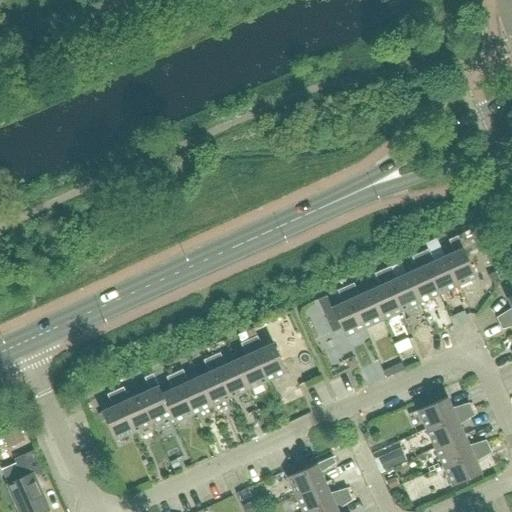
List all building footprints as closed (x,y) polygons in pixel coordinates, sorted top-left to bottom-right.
[(104,0),(109,10),(130,0),(104,0)] [(454,252),(444,257),(457,286),(477,278),(458,236),(449,240),(454,252)] [(420,253),(439,295),(457,286),(444,257),(434,262),(428,250),(420,253)] [(417,269),(407,274),(420,303),(439,295),(420,253),(412,257),(417,269)] [(397,278),(391,266),(383,270),(402,312),(420,303),(407,274),(397,278)] [(380,286),(370,291),(383,320),(402,312),(383,270),(375,274),(380,286)] [(354,283),(346,287),(364,328),(383,320),(370,291),(359,295),(354,283)] [(346,287),(338,291),(343,303),(332,308),(345,337),(364,328),(346,287)] [(499,324),(511,318),(511,295),(507,297),(511,308),(497,318),(499,324)] [(511,327),(511,318),(499,324),(502,330),(511,327)] [(245,331),(268,381),(287,372),(274,343),(263,348),(253,327),(245,331)] [(246,356),(236,360),(249,390),(268,381),(245,331),(238,334),(242,343),(241,344),(246,356)] [(231,398),(249,390),(236,360),(226,365),(220,353),(212,357),(231,398)] [(209,372),(199,377),(212,406),(231,398),(212,357),(204,360),(209,372)] [(199,377),(189,382),(183,370),(175,373),(194,415),(212,406),(199,377)] [(172,389),(162,394),(171,416),(174,423),(194,415),(175,373),(167,377),(172,389)] [(153,424),(171,416),(162,394),(153,374),(145,378),(150,390),(140,395),(153,424)] [(124,387),(116,391),(134,432),(153,424),(140,395),(129,399),(124,387)] [(116,391),(107,395),(113,407),(102,412),(115,441),(134,432),(116,391)] [(427,430),(473,409),(470,403),(452,409),(448,398),(418,411),(427,430)] [(435,449),(464,435),(460,425),(475,416),(473,409),(427,430),(435,449)] [(28,431),(8,438),(15,456),(34,449),(28,431)] [(444,467),(489,447),(486,440),(469,446),(464,435),(435,449),(444,467)] [(492,453),(489,447),(444,467),(452,486),(482,473),(477,462),(492,453)] [(35,450),(23,456),(15,459),(23,477),(8,484),(20,511),(45,511),(49,511),(34,478),(46,473),(35,450)] [(296,496),(326,483),(321,473),(337,464),(333,457),(288,477),(296,496)] [(326,483),(296,496),(303,511),(311,511),(350,494),(348,488),(330,493),(326,483)] [(353,501),(350,494),(311,511),(338,511),(338,510),(353,501)]
